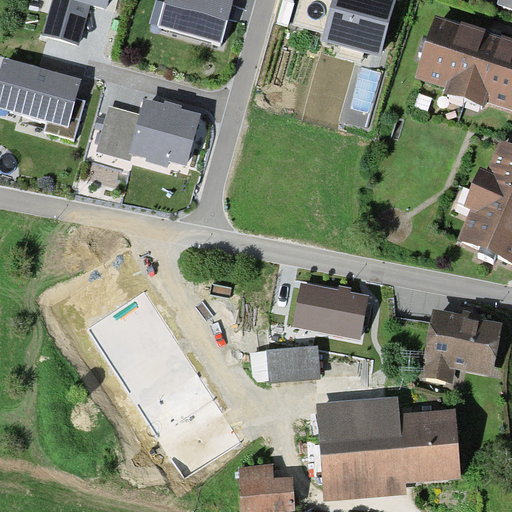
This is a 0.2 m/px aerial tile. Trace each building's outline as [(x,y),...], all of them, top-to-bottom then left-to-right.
[(111,0),(54,0),(45,37),(81,47),(92,5),(109,10),(111,0)] [(230,6),(208,0),(170,0),(163,27),(220,42),(230,6)] [(395,0),(300,0),(294,24),(327,33),(324,43),(381,58),(395,0)] [(511,0),(500,0),(499,5),(511,8),(511,0)] [(511,111),(511,43),(437,19),(417,79),(449,90),(448,95),(483,107),(485,102),(511,111)] [(80,79),(5,58),(0,76),(0,107),(49,122),(46,131),(73,138),(83,102),(74,100),(80,79)] [(201,117),(145,102),(142,116),(109,107),(97,155),(131,164),(132,157),(145,160),(144,165),(168,172),(170,166),(187,171),(201,117)] [(452,244),(511,269),(511,149),(496,142),(452,244)] [(338,290),(301,283),(293,328),(362,340),(370,295),(352,292),(353,288),(345,286),(339,285),(338,290)] [(145,293),(89,329),(186,478),(242,442),(145,293)] [(454,387),(458,371),(492,379),(504,327),(435,312),(423,363),(424,364),(420,380),(454,387)] [(318,347),(252,353),(254,374),(258,381),(270,380),(270,383),(321,378),(318,347)] [(376,349),(332,351),(334,380),(377,378),(376,349)] [(397,396),(317,403),(326,499),(406,492),(405,483),(461,479),(455,409),(399,414),(397,396)] [(239,467),(241,511),(258,511),(295,510),(294,478),(273,479),(273,465),(239,467)]
